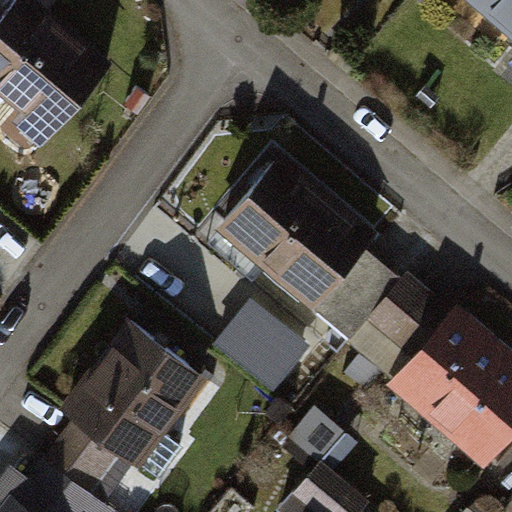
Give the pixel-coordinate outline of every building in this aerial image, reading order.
[(35,0),(22,0),(0,25),(0,80),(54,128),(110,65),(35,0)] [(511,0),(471,0),(511,32),(511,0)] [(282,160),(224,220),(313,305),(370,246),(282,160)] [(222,341),(280,389),(318,343),(260,295),(222,341)] [(139,320),(72,407),(139,458),(206,371),(139,320)] [(511,363),(465,321),(412,379),(492,452),(511,430),(511,363)] [(320,410),(300,434),(335,464),(355,440),(320,410)] [(48,457),(3,511),(107,511),(111,507),(48,457)] [(295,501),(309,511),(366,511),(378,496),(328,458),(295,501)]
